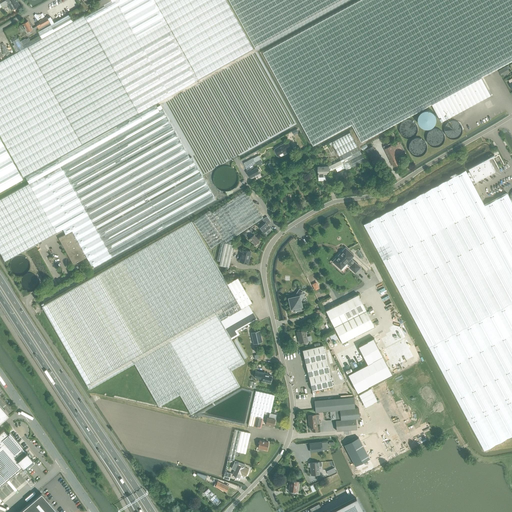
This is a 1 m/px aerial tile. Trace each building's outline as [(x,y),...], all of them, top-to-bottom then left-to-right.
[(6,0),(0,3),(0,4),(1,6),(2,7),(8,4),(11,10),(19,5),(19,4),(16,0),(6,0)] [(0,135),(23,177),(25,176),(27,179),(29,183),(0,199),(0,252),(5,261),(34,245),(63,229),(65,234),(72,231),(86,257),(92,267),(215,200),(191,157),(189,158),(162,109),(158,111),(156,108),(155,104),(154,104),(198,80),(254,49),(226,0),(114,0),(99,9),(86,16),(84,17),(83,15),(73,21),(69,14),(54,23),(53,22),(51,17),(47,18),(47,17),(39,21),(39,22),(36,24),(36,25),(37,26),(38,29),(39,31),(38,32),(40,36),(25,44),(22,46),(24,48),(18,52),(0,61),(0,135)] [(100,0),(95,3),(96,3),(99,9),(114,0),(100,0)] [(229,0),(256,49),(313,19),(346,0),(229,0)] [(511,0),(358,0),(263,52),(314,145),(353,123),(363,142),(433,103),(482,77),(511,60),(511,0)] [(26,22),(23,24),(27,31),(29,30),(31,33),(38,29),(37,26),(32,28),(31,25),(30,26),(28,21),(26,22)] [(482,77),(433,103),(442,121),(491,94),(482,77)] [(341,160),(329,166),(329,172),(343,165),(346,171),(365,161),(350,133),(332,143),(341,160)] [(0,138),(0,191),(23,179),(0,138)] [(291,151),(290,149),(291,149),(287,142),(274,150),(274,151),(275,153),(276,153),(277,153),(279,156),(281,156),(291,151)] [(391,143),(384,147),(385,149),(394,167),(401,163),(397,156),(403,153),(398,142),(392,146),(391,143)] [(372,161),(379,157),(373,146),(365,150),(372,161)] [(259,155),(253,158),(256,164),(256,165),(259,164),(263,162),(259,155)] [(253,158),(244,163),(247,168),(246,169),(248,171),(247,172),(250,178),(260,173),(258,167),(254,169),(252,165),(256,164),(253,158)] [(473,183),(475,181),(476,182),(495,171),(488,158),(469,169),(470,171),(467,173),(473,183)] [(329,176),(329,172),(329,166),(318,167),(319,180),(326,180),(326,176),(329,176)] [(466,170),(364,224),(424,336),(429,347),(484,450),(511,435),(511,202),(507,193),(485,205),(473,183),(467,173),(466,170)] [(217,261),(220,261),(224,243),(230,244),(232,243),(230,240),(263,218),(244,191),(211,213),(210,211),(193,222),(211,249),(221,242),(217,261)] [(265,234),(271,229),(267,224),(270,221),(267,217),(262,220),(264,223),(259,228),(265,234)] [(246,363),(232,339),(221,321),(242,309),(228,284),(191,222),(42,309),(89,390),(134,363),(160,408),(181,396),(192,415),(241,387),(232,371),(246,363)] [(65,234),(58,238),(73,265),(86,257),(72,231),(65,234)] [(259,241),(258,240),(260,239),(255,233),(253,235),(249,239),(255,245),(259,241)] [(234,245),(230,244),(224,243),(220,261),(219,265),(229,267),(234,245)] [(336,258),(333,262),(337,265),(341,269),(347,263),(351,266),(350,267),(356,273),(361,267),(351,258),(354,255),(346,248),(342,252),(343,252),(341,254),(340,254),(336,258)] [(249,258),(251,252),(243,250),(240,262),(248,264),(249,259),(249,258)] [(238,278),(228,284),(242,309),(221,321),(232,339),(240,334),(238,330),(257,319),(249,305),(253,303),(238,278)] [(302,306),(300,300),(304,293),(302,292),(302,291),(301,291),(299,290),(295,297),(289,298),(291,309),(293,308),(294,311),(300,310),(300,307),(302,306)] [(326,310),(339,336),(342,342),(374,326),(358,294),(326,310)] [(298,336),(300,343),(308,341),(306,336),(305,330),(296,332),(297,336),(298,336)] [(251,333),(252,336),(253,344),(262,342),(261,336),(260,331),(256,331),(251,333)] [(393,374),(374,338),(358,346),(367,364),(348,374),(357,392),(393,374)] [(323,345),(302,350),(312,391),(333,386),(323,345)] [(271,382),(272,379),(271,378),(271,376),(267,375),(268,374),(255,371),(254,376),(262,378),(261,380),(271,382)] [(266,422),(266,419),(263,418),(264,411),(270,412),(274,395),(255,390),(248,424),(261,427),(262,421),(266,422)] [(330,399),(314,401),(315,406),(315,409),(315,412),(330,411),(331,420),(335,419),(336,430),(336,431),(356,429),(357,429),(356,419),(359,418),(358,407),(355,408),(354,397),(330,399)] [(0,402),(9,412),(11,411),(1,399),(0,400),(0,402)] [(0,420),(8,413),(0,403),(0,420)] [(266,419),(266,422),(265,424),(273,425),(276,414),(269,413),(268,418),(267,417),(266,419)] [(315,414),(308,415),(309,427),(311,427),(312,432),(318,431),(318,427),(317,427),(316,424),(319,423),(318,414),(317,414),(315,414)] [(250,433),(234,429),(227,459),(234,460),(236,451),(245,453),(250,433)] [(0,485),(23,466),(24,468),(33,459),(27,452),(24,454),(4,430),(0,432),(0,485)] [(355,466),(369,459),(358,437),(344,445),(355,466)] [(267,449),(268,442),(260,440),(258,447),(267,449)] [(321,442),(310,444),(311,452),(322,451),(321,442)] [(235,461),(231,468),(234,470),(232,474),(239,478),(242,471),(243,471),(244,468),(245,464),(235,461)] [(321,462),(318,462),(310,463),(311,475),(319,474),(319,466),(321,466),(322,465),(322,463),(321,462)] [(288,491),(295,492),(298,492),(299,481),(290,480),(288,491)] [(228,487),(220,483),(217,481),(215,486),(226,491),(228,487)] [(216,506),(221,501),(208,488),(204,493),(216,506)] [(18,511),(57,511),(41,493),(18,511)] [(363,511),(356,498),(328,511),(363,511)]
